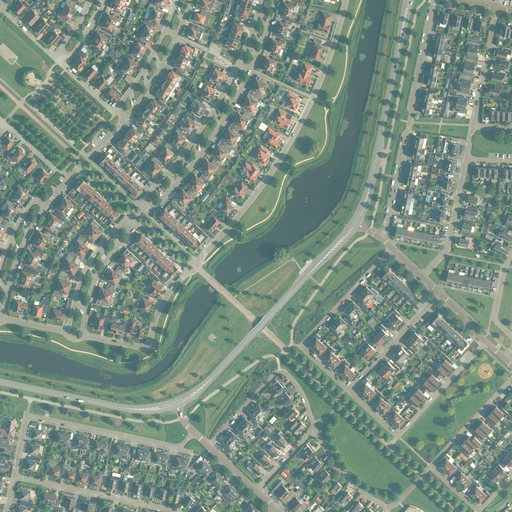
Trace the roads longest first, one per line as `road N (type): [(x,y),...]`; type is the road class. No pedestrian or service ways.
road 1 (residential): [(81,336),(148,346),(165,300),(245,208),(293,135),(346,0)]
road 2 (residential): [(381,237),(433,0)]
road 3 (residential): [(511,473),(475,511),(429,466),(511,377)]
road 4 (residential): [(15,477),(28,417),(173,447),(191,432)]
road 5 (residential): [(392,248),(299,347),(347,391)]
road 6 (secondary): [(199,389),(337,244)]
road 7 (residential): [(347,391),(396,437),(484,340)]
road 8 (secondary): [(366,197),(404,16)]
road 9 (residential): [(148,204),(153,208),(189,168),(250,69)]
road 10 (residential): [(313,429),(296,382),(280,370),(208,447)]
road 11 (residential): [(238,62),(191,143),(143,200),(148,204)]
road 12 (residential): [(177,511),(15,477)]
road 13 (secondary): [(0,382),(149,409)]
road 14 (residential): [(347,391),(438,293)]
road 15 (residential): [(129,223),(84,271),(67,334)]
road 16 (residential): [(81,336),(96,279),(134,228),(129,223)]
road 17 (residential): [(422,277),(449,247),(466,160)]
road 18 (residential): [(2,319),(21,242),(45,205)]
road 19 (residential): [(45,205),(126,116)]
road 20 (residential): [(473,126),(496,8)]
